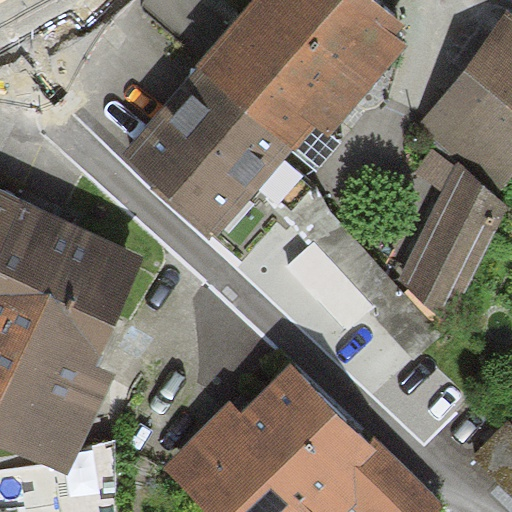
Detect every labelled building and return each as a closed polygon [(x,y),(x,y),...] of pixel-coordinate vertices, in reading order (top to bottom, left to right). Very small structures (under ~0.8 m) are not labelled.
[(371,0),(247,0),(192,64),(284,144),(309,116),(325,130),(401,43),(388,32),(396,22),(371,0)] [(415,126),(452,161),(489,196),(511,165),(511,24),(498,13),(415,126)] [(152,110),(117,150),(209,231),(247,187),(269,162),(284,144),(192,64),(174,84),(183,92),(160,117),(152,110)] [(489,196),(452,161),(395,280),(440,326),(502,209),(489,196)] [(269,162),(247,187),(398,337),(420,312),(269,162)] [(0,194),(0,445),(53,475),(106,374),(86,363),(131,251),(0,194)] [(396,432),(320,360),(200,486),(227,511),(338,511),(353,496),(369,511),(434,511),(375,455),(396,432)] [(511,432),(481,465),(511,493),(511,432)]
